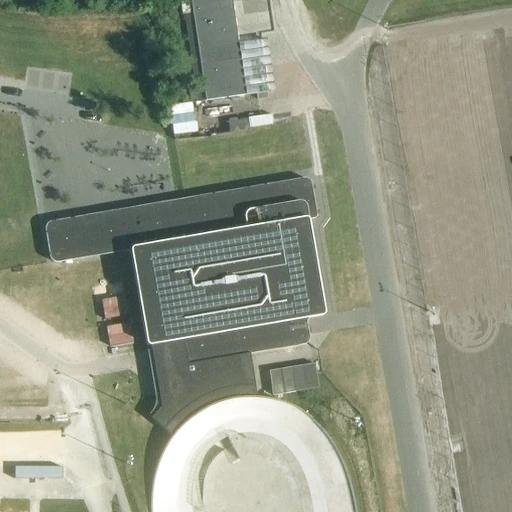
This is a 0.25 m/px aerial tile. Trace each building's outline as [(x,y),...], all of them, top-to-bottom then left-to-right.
[(190,0),(205,103),(246,97),(231,0),(190,0)] [(174,102),(178,132),(203,129),(198,99),(174,102)] [(208,127),(209,139),(248,133),(247,121),(208,127)] [(45,230),(45,232),(50,260),(51,262),(53,264),(56,265),(59,264),(126,253),(128,253),(129,254),(130,256),(145,345),(146,346),(147,347),(148,348),(150,348),(150,347),(179,342),(180,342),(181,343),(182,343),(182,344),(183,344),(184,346),(184,347),(186,359),(186,361),(187,362),(188,363),(189,364),(190,365),(191,365),(192,365),(192,366),(194,366),(195,365),(211,363),(249,356),(304,346),(305,346),(307,345),(307,344),(308,343),(308,341),(309,339),(306,325),(306,323),(307,321),(308,320),(320,318),(322,318),(323,317),(323,316),(323,315),(308,226),(308,224),(309,223),(309,222),(311,221),(313,221),(315,220),(315,219),(316,218),(316,217),(311,187),(310,184),(308,182),(306,181),(304,180),(301,181),(182,201),(109,214),(108,214),(106,215),(105,216),(103,219),(103,222),(103,223),(91,225),(81,227),(81,225),(80,223),(79,222),(78,221),(77,220),(75,220),(72,220),(51,224),(48,225),(47,225),(46,227),(45,228),(45,230)] [(135,313),(132,292),(108,296),(111,317),(135,313)] [(116,343),(140,339),(137,319),(113,323),(116,343)] [(257,400),(249,356),(211,363),(195,365),(194,366),(192,366),(192,365),(191,365),(190,365),(189,364),(188,363),(187,362),(186,361),(186,359),(184,347),(184,346),(183,344),(182,344),(182,343),(181,343),(180,342),(179,342),(150,347),(158,397),(160,409),(151,420),(175,437),(181,429),(184,427),(189,422),(197,416),(205,411),(214,407),(224,404),(234,401),(243,400),(253,400),(257,400)] [(318,390),(314,365),(281,371),(285,395),(318,390)] [(61,477),(61,464),(21,464),(20,477),(61,477)]
